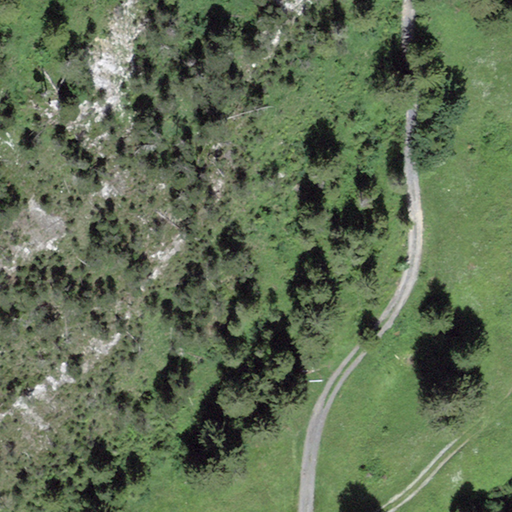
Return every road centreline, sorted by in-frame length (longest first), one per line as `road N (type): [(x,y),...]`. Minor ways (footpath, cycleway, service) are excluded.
road 1 (track): [(306,511),(314,426),(414,276),(413,0)]
road 2 (track): [(511,395),(384,511)]
